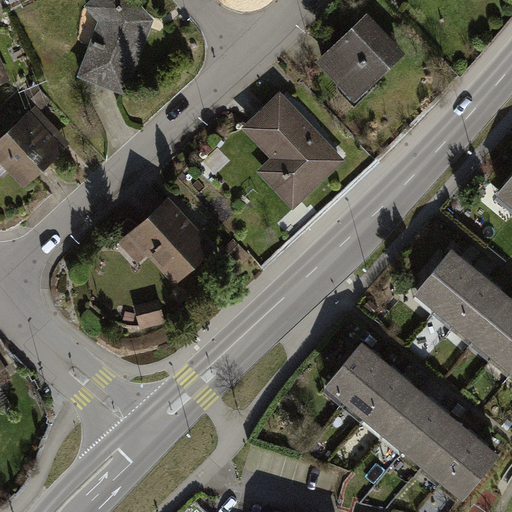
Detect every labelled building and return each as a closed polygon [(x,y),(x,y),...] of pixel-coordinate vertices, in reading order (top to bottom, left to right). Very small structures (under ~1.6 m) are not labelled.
[(153,16),(137,0),(87,0),(83,4),(97,20),(76,74),(123,91),(153,16)] [(365,11),(314,59),(353,100),(403,51),(365,11)] [(0,86),(13,81),(6,66),(0,68),(0,86)] [(279,90),(241,126),(269,158),(257,171),(293,208),(344,160),(279,90)] [(36,105),(0,135),(0,162),(22,184),(69,143),(36,105)] [(511,181),(499,197),(511,208),(511,181)] [(213,247),(165,196),(118,241),(136,262),(146,254),(174,284),(213,247)] [(511,296),(454,251),(415,301),(511,374),(511,296)] [(144,329),(168,325),(163,301),(140,306),(144,329)] [(361,345),(323,389),(456,501),(494,457),(361,345)] [(0,361),(0,384),(11,378),(0,361)]
